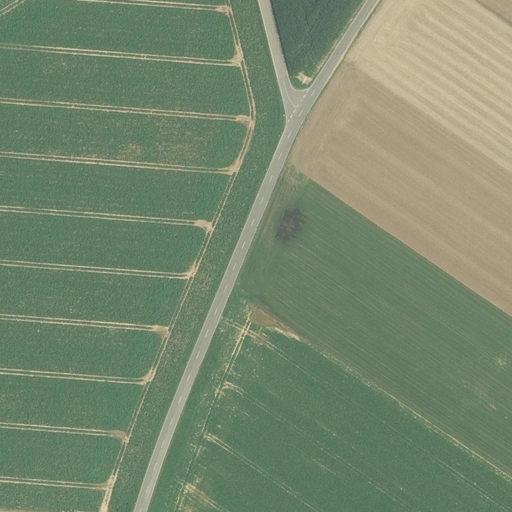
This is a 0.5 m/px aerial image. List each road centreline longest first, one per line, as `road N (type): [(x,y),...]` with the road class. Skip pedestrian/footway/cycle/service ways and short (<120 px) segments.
road 1 (unclassified): [(138,511),(297,120)]
road 2 (unclassified): [(297,120),(376,0)]
road 3 (unclassified): [(297,120),(261,0)]
